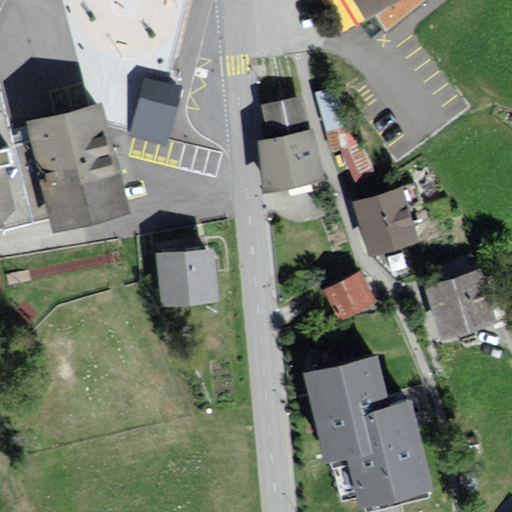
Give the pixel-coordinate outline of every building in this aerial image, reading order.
[(363,0),(370,11),(389,0),(363,0)] [(258,88),(267,134),(313,124),(303,78),(258,88)] [(179,90),(143,82),(132,127),(168,136),(179,90)] [(338,98),(323,102),(330,125),(345,121),(338,98)] [(102,99),(20,120),(49,232),(131,211),(102,99)] [(0,123),(0,224),(19,221),(0,123)] [(315,127),(257,138),(267,191),(325,180),(315,127)] [(355,128),(332,132),(335,150),(358,146),(355,128)] [(365,146),(345,156),(355,176),(374,167),(365,146)] [(354,202),(370,255),(422,240),(407,187),(354,202)] [(212,241),(167,244),(158,245),(161,279),(163,307),(217,302),(212,241)] [(484,267),(427,284),(444,341),(501,324),(484,267)] [(363,269),(321,288),(335,320),(377,301),(363,269)] [(382,351),(304,367),(324,460),(348,455),(358,505),(433,489),(413,395),(392,399),(382,351)]
